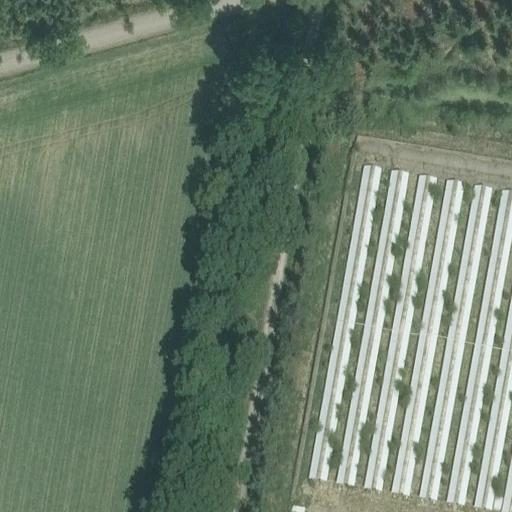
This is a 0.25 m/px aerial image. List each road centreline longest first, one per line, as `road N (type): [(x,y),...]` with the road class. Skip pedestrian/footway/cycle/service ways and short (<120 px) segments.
road 1 (track): [(237,511),(321,0)]
road 2 (tertiary): [(0,63),(231,0)]
